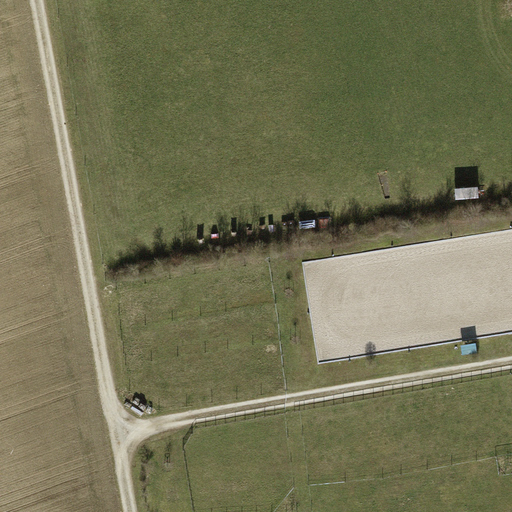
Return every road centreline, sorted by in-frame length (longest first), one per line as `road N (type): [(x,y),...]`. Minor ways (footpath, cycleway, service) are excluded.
road 1 (track): [(133,511),(39,0)]
road 2 (track): [(117,428),(511,361)]
